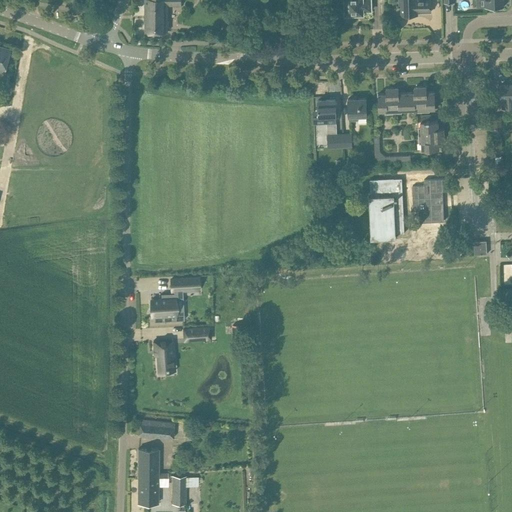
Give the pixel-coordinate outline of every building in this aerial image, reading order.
[(145,0),(145,31),(168,31),(168,28),(168,19),(168,0),(145,0)] [(265,0),(248,0),(249,9),(265,9),(265,0)] [(345,10),(345,14),(347,14),(347,16),(354,16),(354,14),(363,14),(363,10),(371,10),(371,0),(343,0),(343,3),(345,3),(345,7),(344,7),(344,10),(345,10)] [(402,15),(412,14),(418,14),(418,12),(431,12),(430,0),(399,0),(399,5),(401,5),(402,15)] [(476,0),(477,7),(485,7),(492,7),(492,9),(499,8),(499,7),(504,6),(503,0),(476,0)] [(0,45),(0,69),(4,71),(10,48),(0,45)] [(501,99),(502,108),(511,107),(511,84),(500,85),(501,99)] [(407,92),(407,109),(421,109),(421,91),(423,91),(423,89),(423,86),(415,86),(414,88),(414,92),(407,92)] [(421,109),(436,108),(435,91),(427,91),(427,86),(423,86),(423,89),(423,91),(421,91),(421,109)] [(386,93),(378,93),(379,110),(393,110),(392,93),(395,93),(395,90),(395,87),(387,88),(386,89),(386,93)] [(399,87),(395,87),(395,90),(395,93),(392,93),(393,110),(407,109),(407,92),(399,92),(399,87)] [(348,99),(349,109),(349,116),(350,116),(350,120),(358,120),(358,116),(367,115),(366,98),(348,99)] [(318,100),(319,110),(319,115),(314,115),(314,123),(336,122),(336,115),(336,99),(318,100)] [(431,115),(420,115),(421,132),(421,135),(439,134),(439,132),(441,132),(441,131),(444,131),(444,128),(438,128),(438,120),(431,120),(431,115)] [(501,128),(501,115),(493,115),(493,128),(493,137),(500,137),(500,128),(501,128)] [(443,141),(444,139),(444,131),(441,131),(441,132),(439,132),(439,134),(421,135),(422,149),(439,149),(439,141),(443,141)] [(344,134),(344,147),(352,146),(352,133),(344,134)] [(344,147),(344,134),(328,134),(329,147),(344,147)] [(375,151),(375,157),(377,160),(383,153),(380,151),(375,151)] [(385,156),(383,153),(377,160),(380,162),(386,162),(385,156)] [(414,214),(445,213),(443,176),(412,177),(414,214)] [(371,239),(386,238),(396,238),(396,233),(405,233),(402,178),(394,178),(394,179),(379,179),(370,179),(371,196),(369,196),(371,239)] [(511,231),(496,232),(499,331),(511,330),(511,231)] [(474,241),(474,245),(475,254),(487,253),(487,240),(474,241)] [(197,277),(171,279),(172,291),(174,291),(182,290),(198,289),(197,277)] [(161,299),(151,300),(151,302),(152,315),(154,315),(154,321),(184,320),(184,319),(183,310),(175,310),(175,298),(174,293),(161,294),(161,299)] [(245,324),(235,325),(235,334),(240,334),(240,341),(246,340),(245,324)] [(184,341),(195,340),(211,338),(210,327),(183,329),(184,341)] [(174,352),(171,352),(170,339),(153,340),(154,354),(157,354),(158,372),(160,372),(160,371),(158,371),(158,368),(165,367),(165,368),(168,368),(168,367),(175,367),(174,352)] [(175,422),(149,419),(139,419),(137,434),(147,435),(173,438),(175,422)] [(138,448),(138,477),(158,477),(158,449),(138,448)] [(185,503),(185,476),(172,476),(172,503),(185,503)] [(138,477),(138,503),(158,503),(158,477),(138,477)]
